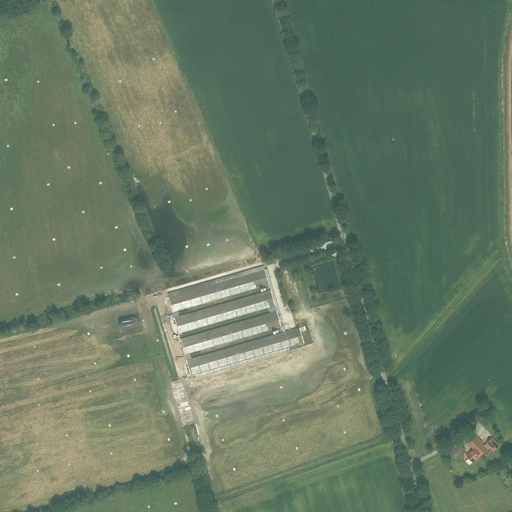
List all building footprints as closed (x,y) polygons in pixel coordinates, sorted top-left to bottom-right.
[(169,296),(174,312),(270,285),(264,266),(169,293),(169,296)] [(271,289),(175,317),(179,332),(276,305),(271,289)] [(277,309),(181,337),(185,354),(282,326),(277,309)] [(300,327),(187,359),(193,378),(297,348),(296,345),(305,343),(300,327)] [(485,445),(476,435),(467,443),(473,449),(466,456),(472,462),(479,456),(480,457),(489,449),(487,448),(490,445),(487,442),(485,445)] [(454,454),(464,447),(462,443),(451,449),(454,454)]
